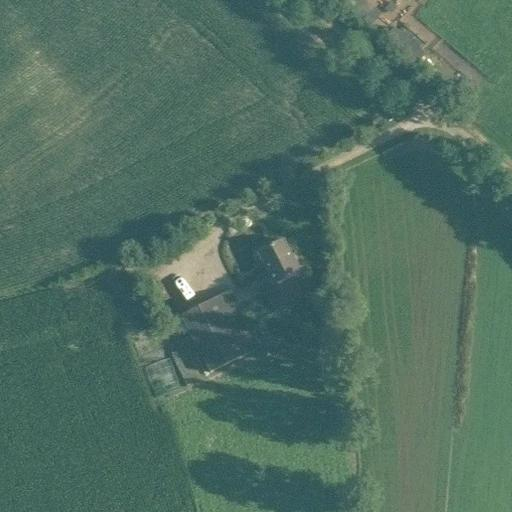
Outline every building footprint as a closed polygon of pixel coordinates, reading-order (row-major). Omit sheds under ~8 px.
[(394,28),(380,44),(381,45),(410,71),(414,66),(424,55),(394,28)] [(0,110),(6,123),(23,115),(9,84),(0,87),(0,110)] [(85,97),(70,104),(86,134),(100,126),(85,97)] [(41,154),(35,126),(6,133),(12,160),(41,154)] [(257,254),(266,273),(256,278),(272,312),(300,298),(290,279),(299,275),(282,241),(257,254)] [(260,350),(231,293),(179,318),(209,375),(260,350)]
